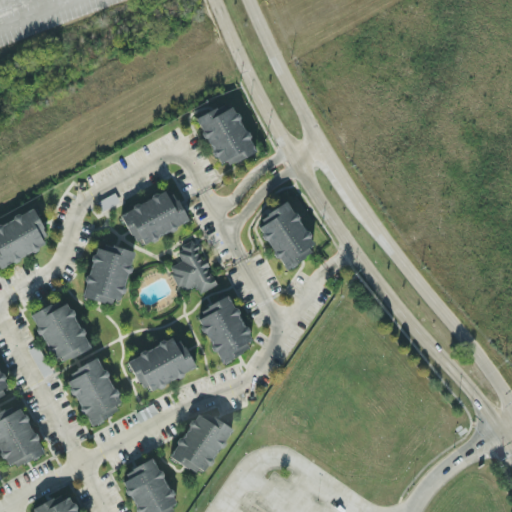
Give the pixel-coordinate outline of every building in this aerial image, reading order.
[(196,116),(217,166),(253,151),(232,100),(196,116)] [(187,220),(169,186),(120,211),(138,245),(187,220)] [(282,267),(315,248),(288,200),(254,219),(282,267)] [(0,264),(49,243),(33,207),(0,221),(0,264)] [(181,259),(169,265),(180,290),(195,283),(198,289),(214,282),(194,238),(175,247),(181,259)] [(82,295),(120,303),(132,250),(95,241),(82,295)] [(253,343),(228,295),(195,312),(219,360),(253,343)] [(31,312),(53,362),(88,346),(66,296),(31,312)] [(193,368),(177,333),(127,357),(144,392),(193,368)] [(43,374),(50,370),(34,344),(27,348),(43,374)] [(88,423),(122,406),(98,357),(64,375),(88,423)] [(0,394),(9,391),(0,372),(0,394)] [(42,451),(20,401),(0,410),(0,453),(6,467),(42,451)] [(230,426),(196,408),(170,455),(203,474),(230,426)] [(137,511),(165,511),(177,506),(154,458),(120,475),(137,511)] [(33,505),(36,511),(78,511),(70,490),(33,505)]
